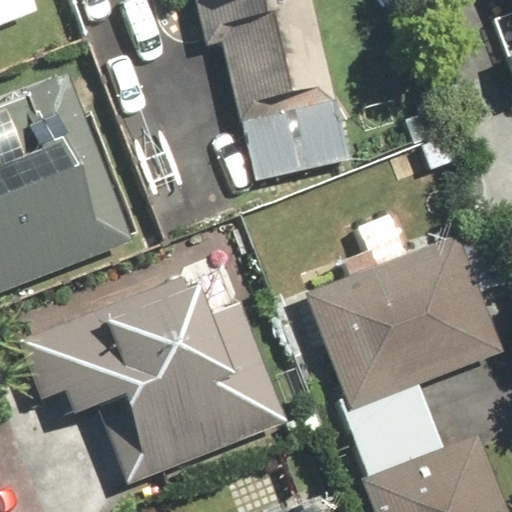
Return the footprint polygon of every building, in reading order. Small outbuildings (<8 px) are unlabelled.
[(0,0),(0,30),(69,6),(67,0),(0,0)] [(297,0),(184,0),(187,9),(217,2),(222,22),(233,19),(255,113),(222,121),(237,186),(336,162),(297,0)] [(511,0),(480,0),(499,47),(478,56),(496,104),(511,97),(511,0)] [(78,77),(0,106),(0,293),(98,257),(140,241),(89,106),(78,77)] [(357,511),(491,511),(463,432),(423,446),(401,382),(480,354),(460,298),(498,285),(478,229),(393,259),(380,222),(343,235),(350,256),(322,266),(328,282),(282,298),(357,511)] [(1,347),(24,405),(41,398),(48,418),(79,406),(111,487),(269,425),(218,297),(170,316),(158,285),(1,347)] [(307,511),(302,498),(263,511),(307,511)]
